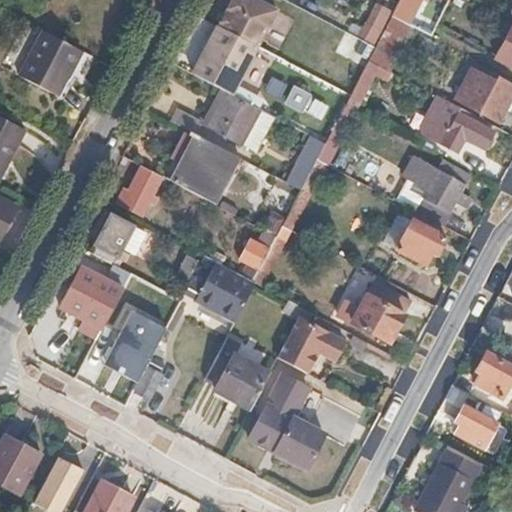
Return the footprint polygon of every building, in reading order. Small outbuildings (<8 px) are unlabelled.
[(232,0),(218,28),(256,48),(257,49),(277,12),(255,0),(232,0)] [(400,0),(392,15),(406,22),(417,0),(400,0)] [(406,22),(392,15),(375,48),(369,60),(382,67),(406,22)] [(511,27),(496,58),(511,66),(511,27)] [(193,75),(228,94),(231,95),(256,48),(218,28),(193,75)] [(58,94),(81,51),(42,30),(19,74),(58,94)] [(382,67),(369,60),(349,97),(346,104),(357,110),(358,110),(382,67)] [(456,107),(460,109),(476,117),(478,112),(497,122),(511,93),(511,84),(477,67),(456,107)] [(441,83),(435,95),(453,105),(459,93),(441,83)] [(240,145),(259,110),(231,95),(228,94),(210,129),(240,145)] [(458,114),(460,109),(456,107),(453,105),(435,95),(418,127),(422,136),(458,155),(467,138),(487,148),(495,133),(458,114)] [(346,104),(325,145),(320,154),(317,159),(328,166),(357,110),(346,104)] [(0,174),(25,130),(0,116),(0,174)] [(163,178),(171,182),(217,206),(241,160),(188,131),(163,178)] [(290,186),(300,192),(317,159),(320,154),(310,149),(290,186)] [(460,193),(469,175),(442,161),(437,171),(408,157),(399,175),(404,177),(392,200),(415,212),(442,226),(455,203),(466,209),(471,199),(460,193)] [(328,166),(317,159),(300,192),(282,226),(294,232),(328,166)] [(158,208),(171,182),(163,178),(142,167),(129,192),(125,190),(118,203),(143,216),(150,204),(158,208)] [(0,234),(14,205),(0,198),(0,234)] [(439,235),(443,227),(442,226),(415,212),(395,250),(423,264),(429,252),(435,254),(444,237),(439,235)] [(121,253),(134,229),(111,217),(95,248),(122,262),(126,255),(121,253)] [(253,282),(256,285),(264,288),(294,232),(282,226),(276,237),(253,282)] [(236,324),(256,285),(253,282),(206,257),(195,278),(206,284),(197,302),(236,324)] [(104,334),(119,305),(126,292),(83,270),(62,310),(104,334)] [(119,305),(167,331),(183,302),(134,276),(126,292),(119,305)] [(366,301),(359,316),(395,335),(407,312),(370,291),(366,301)] [(358,297),(351,311),(359,316),(366,301),(358,297)] [(344,343),(298,319),(278,358),(306,373),(318,352),(335,362),(344,343)] [(217,390),(251,409),(270,374),(258,367),(265,355),(229,336),(206,379),(219,386),(217,390)] [(126,338),(119,350),(132,357),(138,344),(126,338)] [(93,362),(121,377),(132,357),(119,350),(104,342),(93,362)] [(503,352),(511,357),(511,346),(507,344),(503,352)] [(511,367),(486,353),(476,371),(481,374),(474,386),(499,399),(511,376),(511,367)] [(148,398),(162,372),(149,365),(135,391),(148,398)] [(286,376),(250,438),(307,471),(325,437),(305,426),(322,397),(286,376)] [(464,407),(455,423),(460,426),(454,436),(484,451),(498,425),(464,407)] [(6,435),(0,447),(0,483),(19,494),(40,455),(6,435)] [(476,483),(484,466),(448,448),(440,463),(476,483)] [(61,511),(83,471),(59,458),(34,505),(48,511),(61,511)] [(417,511),(460,511),(465,505),(476,483),(440,463),(416,511),(417,511)] [(104,483),(88,511),(125,511),(133,498),(104,483)]
